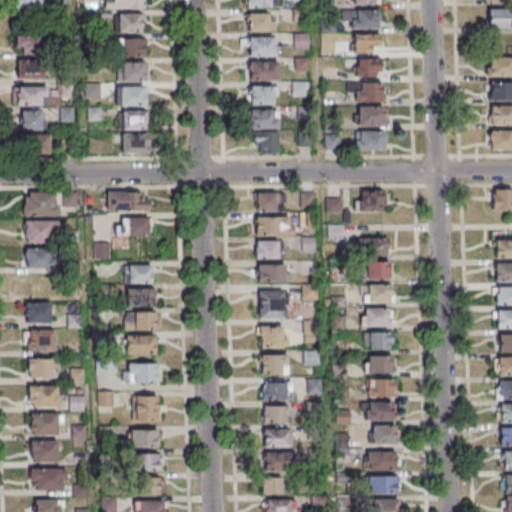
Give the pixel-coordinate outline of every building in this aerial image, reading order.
[(13,0),(13,8),(40,8),(39,0),(13,0)] [(139,0),(139,9),(115,9),(115,0),(139,0)] [(243,0),(268,0),(268,8),(244,9),(243,0)] [(508,28),(508,8),(485,8),(485,28),(508,28)] [(289,10),(304,10),(304,23),(289,23),(289,10)] [(80,11),(94,11),(94,25),(80,25),(80,11)] [(374,11),(375,29),(348,30),(348,21),(339,22),(339,11),(374,11)] [(244,14),(266,14),(266,33),(244,33),(244,14)] [(139,15),(139,33),(115,34),(115,15),(139,15)] [(379,34),(350,34),(350,52),(379,52),(379,34)] [(40,55),(40,35),(15,35),(15,55),(40,55)] [(290,35),(305,35),(305,48),(290,48),(290,35)] [(246,38),(268,38),(268,57),(246,57),(246,38)] [(141,39),(141,57),(117,58),(117,39),(141,39)] [(291,58),(306,58),(306,72),(292,72),(291,58)] [(344,58),(344,66),(353,66),(353,76),(380,76),(380,58),(344,58)] [(510,58),(510,76),(487,77),(486,58),(510,58)] [(83,59),(97,59),(97,73),(83,73),(83,59)] [(16,62),(16,79),(43,79),(43,62),(16,62)] [(247,63),(275,62),(275,81),(248,82),(247,63)] [(142,63),(142,82),(119,82),(118,64),(142,63)] [(289,83),(306,83),(305,97),(289,97),(289,83)] [(508,83),(508,101),(485,102),(484,83),(508,83)] [(55,84),(70,84),(70,98),(56,98),(55,84)] [(83,84),(97,84),(97,98),(83,98),(83,84)] [(378,84),(378,102),(355,103),(354,84),(378,84)] [(247,87),(269,87),(269,106),(248,106),(247,87)] [(9,88),(43,88),(43,97),(38,97),(38,106),(13,106),(13,100),(9,100),(9,88)] [(141,88),(142,106),(118,107),(118,88),(141,88)] [(295,107),(310,107),(310,120),(295,121),(295,107)] [(379,107),(379,126),(355,126),(355,108),(379,107)] [(511,107),(511,125),(488,125),(487,107),(511,107)] [(56,109),(71,108),(71,122),(57,122),(56,109)] [(84,108),(99,108),(99,122),(84,122),(84,108)] [(275,129),(277,112),(252,109),(250,126),(275,129)] [(118,129),(146,129),(146,110),(118,110),(118,129)] [(18,112),(38,112),(38,131),(18,131),(18,112)] [(321,117),(336,117),(336,130),(321,131),(321,117)] [(510,131),(510,150),(487,150),(486,132),(510,131)] [(380,132),(380,151),(356,151),(356,133),(380,132)] [(277,133),(256,133),(256,152),(277,152),(277,133)] [(121,153),(149,153),(149,134),(121,134),(121,153)] [(295,134),(309,134),(310,147),(295,147),(295,134)] [(19,136),(45,136),(45,154),(19,154),(19,136)] [(322,137),(337,137),(337,150),(322,150),(322,137)] [(58,140),(72,139),(72,153),(58,153),(58,140)] [(511,189),(491,189),(490,209),(511,208),(511,189)] [(382,190),(359,190),(359,200),(354,200),(354,211),(382,211),(382,190)] [(253,210),(282,210),(282,191),(253,191),(253,210)] [(22,215),(57,215),(57,192),(22,192),(22,215)] [(148,192),(106,192),(106,210),(148,210),(148,192)] [(300,192),(300,207),(313,207),(313,192),(300,192)] [(340,198),(326,198),(326,212),(340,212),(340,198)] [(291,216),(253,216),(253,235),(291,235),(291,216)] [(111,217),(111,235),(148,235),(148,217),(111,217)] [(56,219),(24,219),(24,242),(56,242),(56,219)] [(387,238),(356,238),(356,253),(387,253),(387,238)] [(511,238),(493,238),(493,256),(511,255),(511,238)] [(252,240),(252,258),(277,258),(277,240),(252,240)] [(47,247),(24,247),(24,267),(47,267),(47,247)] [(389,261),(365,261),(365,278),(389,278),(389,261)] [(511,261),(494,262),(494,280),(511,279),(511,261)] [(151,283),(151,264),(124,264),(124,283),(151,283)] [(256,264),(256,281),(287,282),(287,264),(256,264)] [(317,303),(317,283),(301,283),(301,303),(317,303)] [(391,303),(391,284),(362,284),(362,303),(391,303)] [(494,304),(511,303),(511,286),(494,286),(494,304)] [(152,306),(152,288),(125,288),(125,306),(152,306)] [(282,318),(282,290),(257,290),(257,318),(282,318)] [(24,322),(49,322),(49,302),(24,302),(24,322)] [(360,326),(391,326),(391,307),(360,307),(360,326)] [(511,327),(511,309),(494,309),(494,327),(511,327)] [(155,329),(155,312),(134,312),(134,329),(155,329)] [(257,325),(257,346),(283,346),(283,325),(257,325)] [(52,351),(52,329),(24,329),(24,351),(52,351)] [(392,348),(392,332),(364,332),(364,348),(392,348)] [(511,333),(497,334),(497,351),(511,350),(511,333)] [(125,354),(154,354),(154,334),(125,334),(125,354)] [(302,364),(318,364),(318,350),(302,350),(302,364)] [(257,373),(286,373),(286,354),(257,354),(257,373)] [(392,372),(392,355),(364,355),(364,372),(392,372)] [(511,356),(494,356),(494,374),(511,373),(511,356)] [(58,358),(26,358),(26,377),(58,377),(58,358)] [(155,363),(124,363),(124,383),(155,383),(155,363)] [(306,378),(306,394),(321,394),(321,378),(306,378)] [(367,395),(393,395),(393,379),(367,379),(367,395)] [(511,380),(496,380),(496,398),(511,397),(511,380)] [(260,399),(290,399),(290,382),(260,382),(260,399)] [(57,407),(57,385),(27,385),(27,407),(57,407)] [(156,395),(130,395),(130,420),(156,420),(156,395)] [(82,396),(68,396),(68,409),(82,409),(82,396)] [(392,402),(364,402),(364,419),(392,419),(392,402)] [(511,403),(498,403),(498,421),(511,421),(511,403)] [(260,422),(289,422),(289,406),(260,406),(260,422)] [(58,434),(58,413),(29,413),(29,434),(58,434)] [(395,443),(395,425),(367,425),(367,443),(395,443)] [(499,444),(511,444),(511,426),(499,427),(499,444)] [(259,446),(289,446),(289,428),(259,428),(259,446)] [(157,446),(157,430),(129,430),(129,446),(157,446)] [(30,461),(57,461),(57,441),(30,441),(30,461)] [(511,449),(499,450),(499,469),(511,468),(511,449)] [(395,450),(363,450),(363,469),(395,469),(395,450)] [(260,452),(260,470),(292,470),(292,452),(260,452)] [(134,470),(161,470),(161,454),(134,454),(134,470)] [(30,490),(65,490),(65,467),(30,467),(30,490)] [(511,473),(500,474),(500,493),(511,492),(511,473)] [(368,492),(395,492),(395,475),(368,475),(368,492)] [(134,494),(161,494),(161,476),(134,476),(134,494)] [(260,493),(282,493),(282,478),(260,478),(260,493)] [(86,497),(86,484),(73,484),(73,497),(86,497)] [(511,511),(511,495),(503,496),(503,511),(511,511)] [(396,511),(397,497),(371,497),(371,511),(396,511)] [(33,511),(63,511),(63,499),(33,499),(33,511)] [(264,511),(296,511),(296,499),(264,499),(264,511)] [(162,511),(162,500),(132,500),(132,511),(162,511)]
